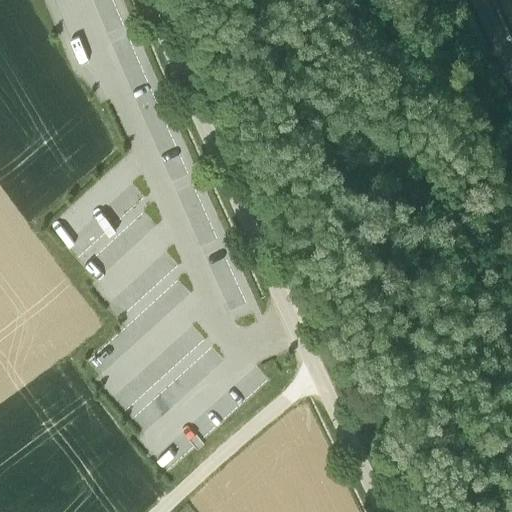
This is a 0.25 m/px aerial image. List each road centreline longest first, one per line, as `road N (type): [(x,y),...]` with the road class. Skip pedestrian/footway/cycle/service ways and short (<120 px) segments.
road 1 (unclassified): [(317,361),(155,0)]
road 2 (unclassified): [(317,361),(147,511)]
road 3 (unclassified): [(391,511),(317,361)]
